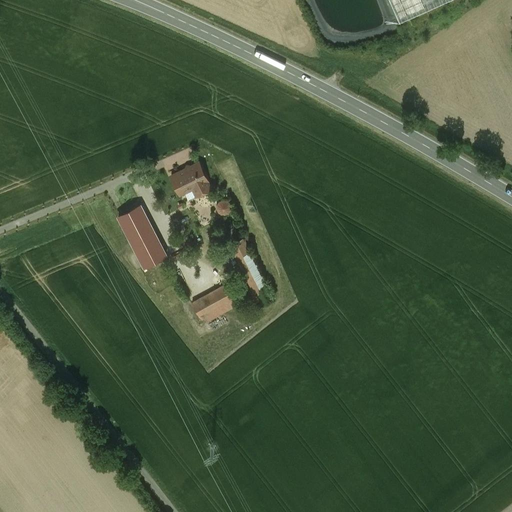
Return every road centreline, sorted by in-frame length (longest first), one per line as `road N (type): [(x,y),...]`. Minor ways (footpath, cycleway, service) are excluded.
road 1 (secondary): [(134,0),(343,99),(511,195)]
road 2 (unclassified): [(173,511),(0,289)]
